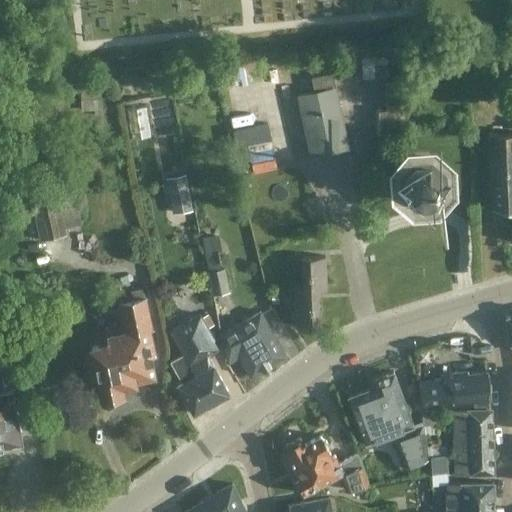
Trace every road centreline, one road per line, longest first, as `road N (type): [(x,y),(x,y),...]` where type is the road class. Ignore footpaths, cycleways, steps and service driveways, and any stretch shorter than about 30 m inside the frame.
road 1 (unclassified): [(229,429),(334,349),(488,299)]
road 2 (residential): [(505,499),(488,299)]
road 3 (unclassified): [(117,511),(229,429)]
